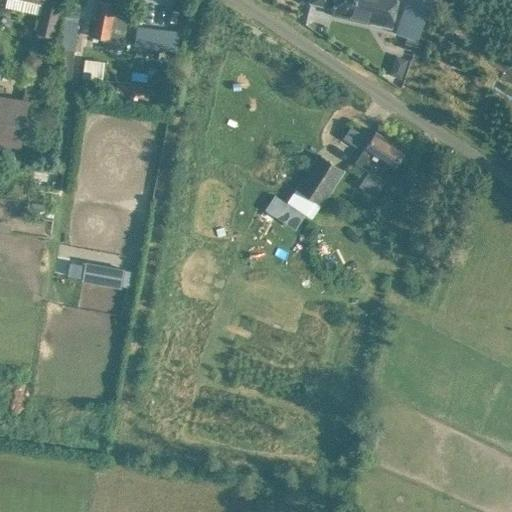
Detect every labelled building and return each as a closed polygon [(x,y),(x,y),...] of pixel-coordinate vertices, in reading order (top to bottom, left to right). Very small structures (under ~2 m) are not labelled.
[(25,0),(42,4),(36,33),(53,37),(61,0),(25,0)] [(310,0),(310,3),(330,8),(331,6),(334,7),(332,14),(390,27),(396,0),(310,0)] [(425,0),(405,0),(394,33),(417,41),(431,2),(425,0)] [(127,13),(114,11),(115,4),(96,1),(92,37),(109,39),(108,48),(122,50),(127,13)] [(65,13),(62,48),(64,48),(73,49),(75,49),(78,14),(65,13)] [(137,26),(134,46),(179,51),(181,31),(137,26)] [(0,94),(0,146),(22,150),(28,99),(0,94)] [(397,180),(389,175),(405,150),(376,132),(365,148),(355,162),(371,173),(373,171),(385,179),(379,189),(388,195),(397,180)] [(320,154),(312,166),(297,189),(321,204),(343,169),(320,154)]
